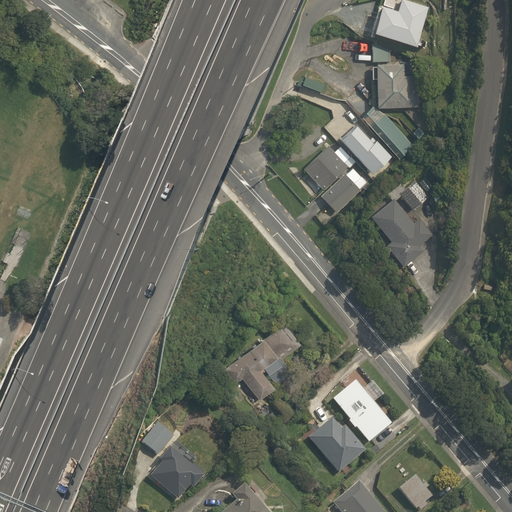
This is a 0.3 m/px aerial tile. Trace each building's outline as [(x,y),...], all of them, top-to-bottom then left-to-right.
[(371,34),(415,47),(427,8),(402,0),(400,0),(397,12),(380,6),(371,34)] [(374,65),(375,108),(417,107),(417,93),(410,93),(410,76),(402,77),(402,64),(374,65)] [(310,75),(306,88),(325,95),(330,82),(310,75)] [(385,118),(371,129),(397,159),(410,148),(385,118)] [(370,143),(354,126),(339,140),(369,173),(388,156),(373,140),(370,143)] [(424,133),(418,126),(412,132),(418,139),(424,133)] [(302,169),(321,189),(345,167),(341,163),(348,157),(338,146),(331,152),(326,146),(302,169)] [(432,186),(424,177),(418,182),(425,191),(432,186)] [(412,181),(396,194),(411,213),(427,200),(412,181)] [(412,226),(391,200),(369,219),(388,242),(382,247),(401,271),(423,253),(418,247),(430,237),(418,221),(412,226)] [(264,365),(269,371),(302,342),(278,316),(220,369),(232,383),(238,377),(259,400),(276,384),(261,368),(264,365)] [(328,399),(369,441),(393,418),(353,376),(328,399)] [(308,439),(336,470),(361,448),(333,417),(308,439)] [(157,424),(140,440),(153,454),(171,437),(157,424)] [(173,446),(151,472),(177,496),(200,470),(173,446)] [(415,470),(397,487),(416,508),(418,506),(420,509),(427,503),(425,500),(432,493),(429,489),(431,488),(415,470)] [(391,511),(357,475),(328,502),(337,511),(391,511)] [(247,483),(216,509),(219,511),(270,511),(271,511),(247,483)]
